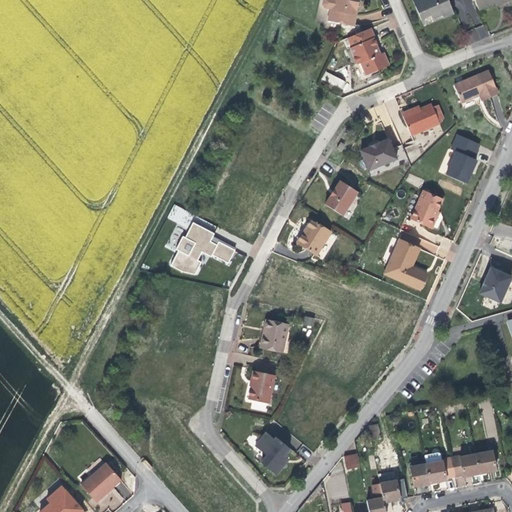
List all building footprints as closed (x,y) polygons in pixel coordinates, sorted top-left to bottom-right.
[(359,0),(323,0),(323,5),(327,10),(333,11),(330,22),(353,27),(359,2),(359,0)] [(453,20),(445,0),(410,0),(417,19),(425,16),(426,19),(428,22),(437,19),(440,25),(453,20)] [(510,1),(509,0),(472,0),(477,11),(491,5),(496,3),(498,6),(510,1)] [(485,24),(466,32),(471,43),(489,35),(485,24)] [(374,39),(370,29),(346,40),(350,47),(348,48),(354,65),(359,63),(363,72),(375,67),(376,72),(389,66),(384,54),(379,55),(376,49),(372,40),(374,39)] [(365,76),(376,72),(375,67),(363,72),(365,76)] [(322,79),(342,89),(346,81),(326,71),(322,79)] [(489,96),(496,93),(487,71),(453,85),(460,102),(477,96),(479,101),(489,96)] [(403,116),(419,110),(417,104),(411,106),(400,110),(403,116)] [(432,105),(419,110),(403,116),(410,136),(440,123),(438,121),(433,107),(432,105)] [(439,105),(433,107),(438,121),(444,118),(439,105)] [(472,157),(478,143),(455,133),(449,148),(455,151),(445,174),(464,182),(470,168),(474,159),(472,157)] [(387,139),(380,143),(368,148),(368,147),(360,152),(369,172),(396,159),(387,139)] [(368,148),(380,143),(378,139),(374,141),(367,145),(368,147),(368,148)] [(418,186),(421,180),(411,174),(407,181),(418,186)] [(342,217),(357,193),(340,182),(332,194),(324,206),(342,217)] [(439,211),(444,199),(421,189),(408,219),(431,228),(432,225),(434,226),(437,218),(440,212),(439,211)] [(185,228),(193,216),(176,205),(168,216),(185,228)] [(314,254),(330,231),(311,219),(304,230),(296,242),(314,254)] [(229,265),(236,249),(219,241),(217,245),(209,242),(213,233),(192,224),(185,238),(183,237),(177,249),(180,250),(173,265),(196,275),(202,262),(199,260),(202,255),(212,259),(213,257),(229,265)] [(413,262),(418,249),(400,240),(384,273),(418,290),(426,274),(411,266),(413,262)] [(500,303),(511,278),(491,269),(485,281),(480,293),(500,303)] [(312,327),(315,319),(306,316),(303,324),(312,327)] [(281,352),(287,326),(267,321),(264,333),(260,347),(281,352)] [(269,401),(274,374),(251,369),(248,381),(252,381),(251,387),(249,398),(269,401)] [(376,421),(367,423),(370,436),(378,434),(376,421)] [(275,473),(283,464),(279,460),(284,455),(290,448),(276,437),(275,438),(266,431),(255,445),(266,455),(260,460),(275,473)] [(475,454),(479,474),(490,471),(496,470),(492,451),(475,454)] [(439,453),(424,456),(425,464),(442,461),(442,459),(441,454),(439,453)] [(344,455),(345,470),(360,468),(358,454),(344,455)] [(472,475),(479,474),(475,454),(460,457),(463,475),(463,477),(472,475)] [(279,460),(283,464),(286,461),(288,458),(284,455),(279,460)] [(450,458),(454,477),(463,475),(460,457),(459,456),(450,458)] [(446,479),(454,477),(450,458),(442,459),(442,461),(446,479)] [(425,464),(430,483),(439,481),(446,480),(446,479),(442,461),(425,464)] [(120,479),(105,462),(80,485),(96,502),(109,490),(120,479)] [(423,485),(430,483),(425,464),(410,468),(414,487),(423,485)] [(379,484),(383,503),(394,501),(403,499),(407,499),(403,480),(389,483),(388,480),(395,479),(394,472),(378,475),(379,484)] [(366,502),(368,511),(384,511),(383,503),(379,484),(372,485),(374,500),(366,502)] [(83,511),(84,511),(61,487),(46,500),(50,504),(40,511),(83,511)] [(352,511),(350,501),(339,503),(340,511),(352,511)]
